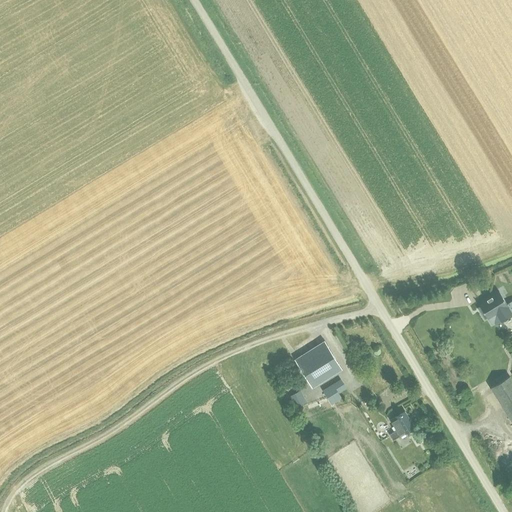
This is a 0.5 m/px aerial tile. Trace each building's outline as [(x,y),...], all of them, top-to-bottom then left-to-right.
[(483,302),(479,305),(480,306),(482,310),(480,311),(485,319),(487,317),(488,319),(488,318),(496,313),(501,321),(501,322),(511,315),(511,300),(507,304),(499,291),(482,302),(483,302)] [(312,388),(342,369),(325,341),(294,360),(312,388)] [(511,421),(511,380),(510,377),(491,388),(511,421)] [(336,391),(344,386),(341,381),(324,392),(330,402),(340,397),(336,391)] [(301,390),(290,396),(296,408),(307,402),(301,390)] [(405,411),(391,420),(397,430),(389,434),(393,440),(414,427),(405,411)]
